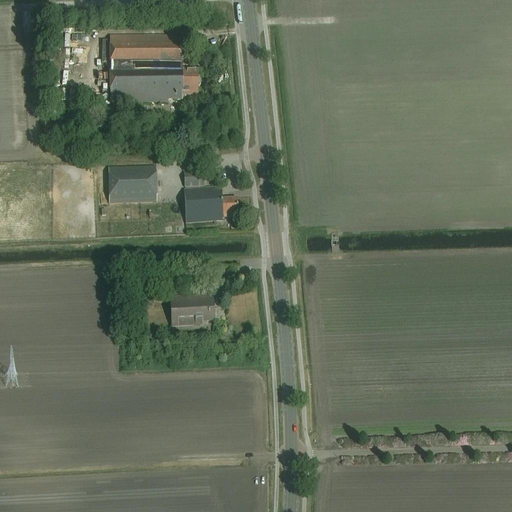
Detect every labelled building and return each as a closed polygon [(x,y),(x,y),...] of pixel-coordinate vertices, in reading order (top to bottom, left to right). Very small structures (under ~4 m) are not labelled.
[(198,90),(198,76),(198,70),(182,70),(183,37),(110,37),(110,42),(102,42),(102,65),(110,65),(110,103),(168,103),(168,100),(182,101),(183,96),(198,96),(198,90)] [(155,168),(109,170),(110,204),(156,203),(155,168)] [(184,174),(185,189),(205,188),(204,173),(184,174)] [(230,216),(238,215),(237,199),(222,200),(221,188),(184,191),(186,224),(223,221),(223,218),(231,218),(230,216)] [(171,297),(173,328),(213,325),(211,295),(171,297)]
